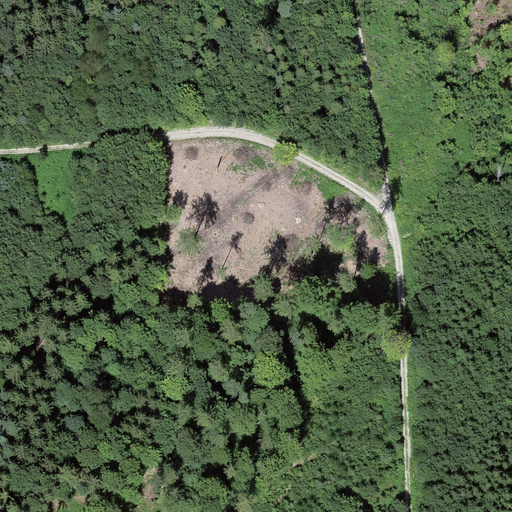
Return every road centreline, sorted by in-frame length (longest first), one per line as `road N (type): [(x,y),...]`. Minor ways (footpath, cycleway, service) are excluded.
road 1 (track): [(354,0),(397,238),(409,511)]
road 2 (track): [(0,150),(212,131),(256,135),(349,181),(390,216)]
road 3 (track): [(178,0),(164,134)]
